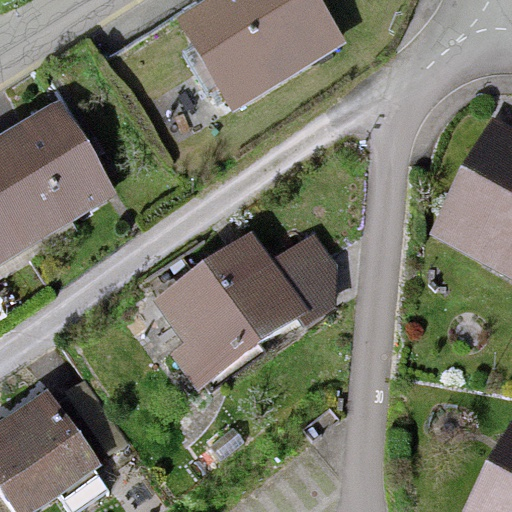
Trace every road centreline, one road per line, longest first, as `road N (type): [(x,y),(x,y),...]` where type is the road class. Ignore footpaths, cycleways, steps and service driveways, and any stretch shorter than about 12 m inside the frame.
road 1 (residential): [(404,109),(290,169),(0,378)]
road 2 (residential): [(404,109),(374,511)]
road 3 (residential): [(511,26),(404,109)]
